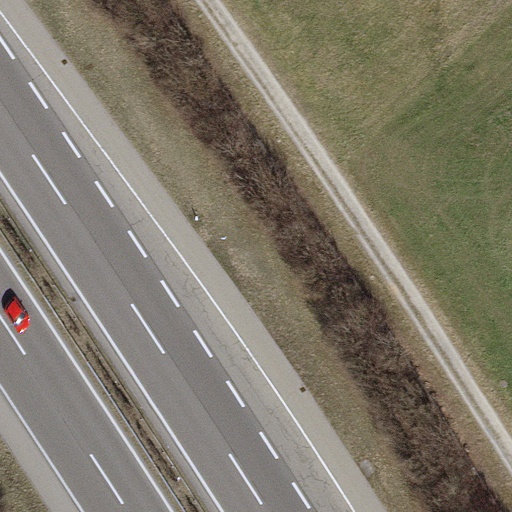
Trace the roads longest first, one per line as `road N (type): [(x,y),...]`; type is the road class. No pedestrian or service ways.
road 1 (track): [(511,452),(205,0)]
road 2 (motorway): [(267,511),(0,102)]
road 3 (motorway): [(0,316),(128,511)]
